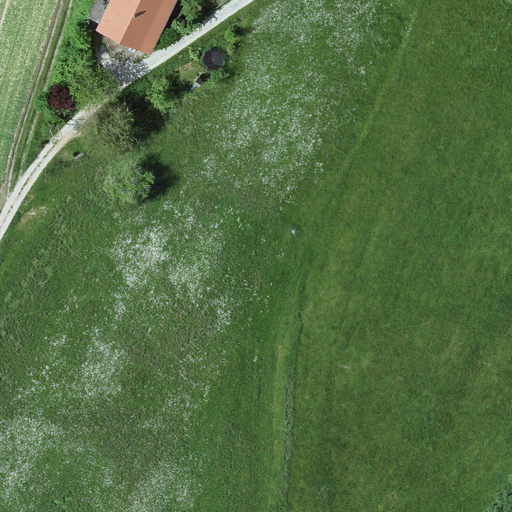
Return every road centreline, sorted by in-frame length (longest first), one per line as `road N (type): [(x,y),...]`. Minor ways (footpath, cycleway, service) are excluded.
road 1 (residential): [(0,229),(62,137),(127,76),(244,0)]
road 2 (track): [(13,204),(21,151),(70,0)]
